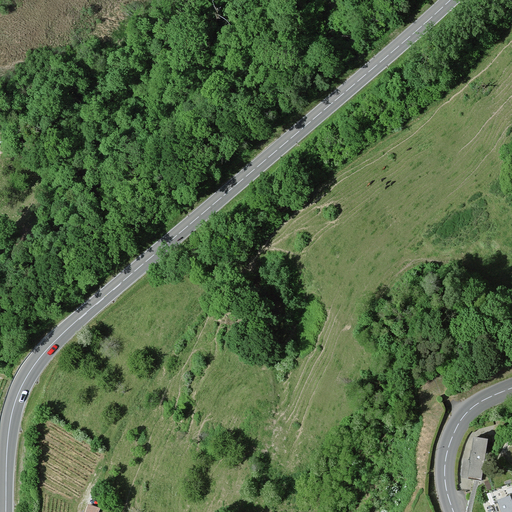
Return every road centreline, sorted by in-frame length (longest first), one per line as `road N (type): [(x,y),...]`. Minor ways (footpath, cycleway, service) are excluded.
road 1 (secondary): [(450,0),(35,362),(8,429),(5,511)]
road 2 (tertiary): [(452,511),(443,477),(455,426),(481,400),(511,386)]
